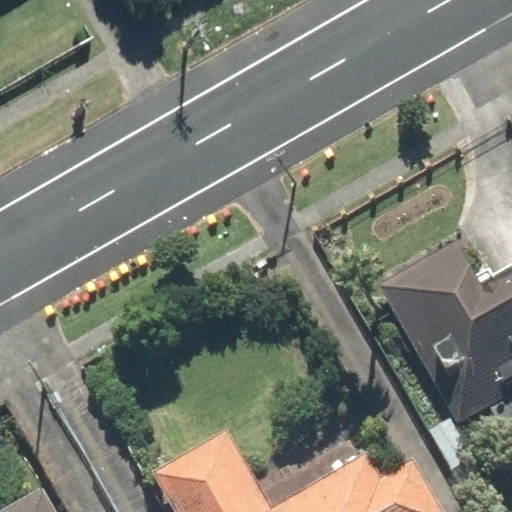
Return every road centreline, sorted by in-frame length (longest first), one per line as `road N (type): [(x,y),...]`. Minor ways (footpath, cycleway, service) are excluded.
road 1 (residential): [(0,251),(434,0)]
road 2 (unknown): [(220,123),(460,511)]
road 3 (unknown): [(139,511),(0,270)]
